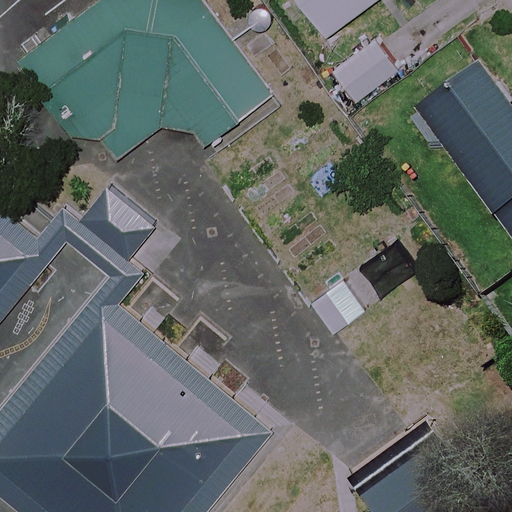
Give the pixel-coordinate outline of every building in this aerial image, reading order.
[(398,267),(199,0),(66,0),(0,49),(0,71),(77,173),(140,129),(185,141),(322,323),(398,267)] [(374,0),(299,0),(326,36),(374,0)] [(396,68),(375,40),(334,69),(355,98),(396,68)] [(511,96),(486,61),(419,110),(511,237),(511,96)] [(135,223),(91,186),(49,234),(92,272),(135,223)] [(0,285),(29,252),(0,226),(0,285)] [(182,511),(255,429),(85,281),(0,378),(0,511),(182,511)] [(461,372),(404,296),(337,346),(393,422),(461,372)] [(414,432),(333,492),(348,511),(453,511),(467,503),(414,432)]
